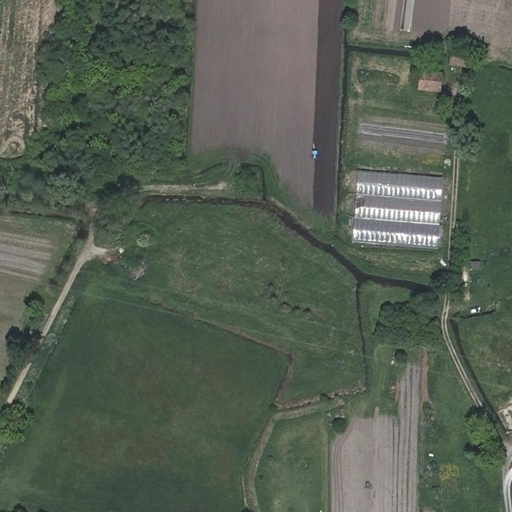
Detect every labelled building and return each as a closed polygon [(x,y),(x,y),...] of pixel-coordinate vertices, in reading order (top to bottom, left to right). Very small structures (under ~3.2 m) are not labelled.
[(470,50),(454,47),(452,63),(467,65),(470,50)] [(440,90),(441,71),(422,70),(420,88),(440,90)] [(357,170),(352,241),(438,248),(443,177),(357,170)] [(117,232),(104,226),(95,241),(114,251),(125,233),(119,230),(117,232)] [(421,327),(433,327),(431,299),(424,291),(418,291),(421,327)] [(511,429),(511,403),(497,410),(508,432),(511,429)]
